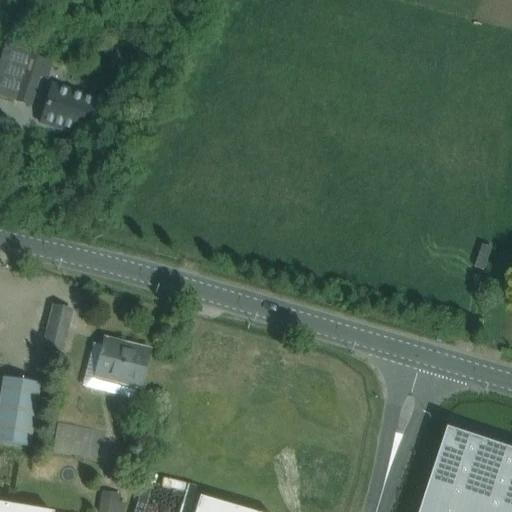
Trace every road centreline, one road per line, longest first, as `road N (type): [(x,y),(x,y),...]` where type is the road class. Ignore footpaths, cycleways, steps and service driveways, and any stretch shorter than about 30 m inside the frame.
road 1 (tertiary): [(422,359),(0,243)]
road 2 (unclassified): [(377,511),(422,359)]
